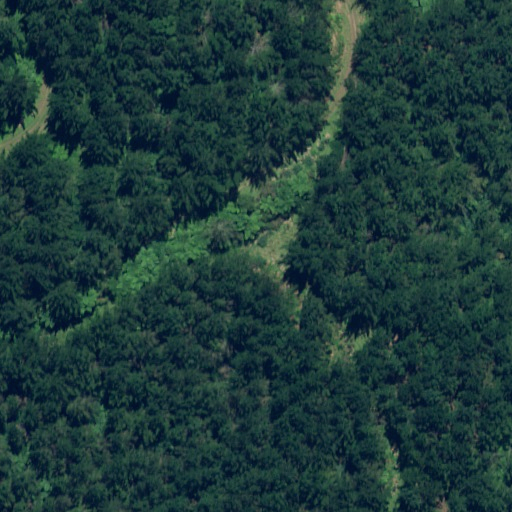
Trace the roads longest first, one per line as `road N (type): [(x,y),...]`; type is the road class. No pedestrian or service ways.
road 1 (track): [(336,0),(324,86),(252,171),(115,259),(0,300)]
road 2 (track): [(0,152),(28,126),(49,76),(35,32),(0,1)]
